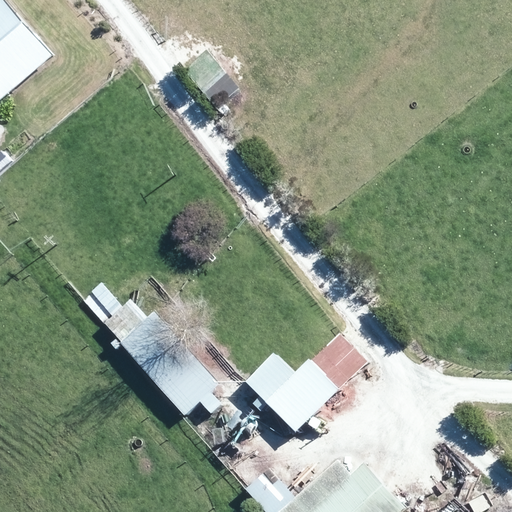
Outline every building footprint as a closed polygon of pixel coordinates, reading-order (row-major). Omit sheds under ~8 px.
[(0,0),(0,104),(57,55),(10,0),(0,0)] [(203,93),(232,72),(215,47),(186,68),(203,93)] [(134,303),(107,327),(190,417),(207,401),(218,413),(236,397),(158,312),(149,320),(134,303)] [(347,324),(316,355),(299,371),(279,350),(250,378),(299,429),(376,353),(347,324)] [(404,511),(410,507),(357,449),(302,495),(275,463),(249,485),(271,511),(404,511)]
